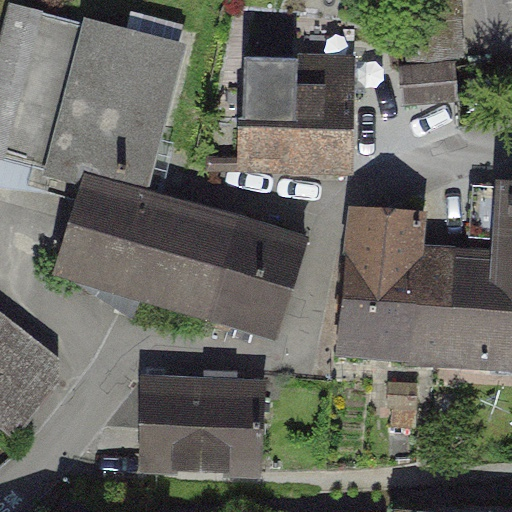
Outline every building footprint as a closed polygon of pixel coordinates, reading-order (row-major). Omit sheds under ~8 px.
[(84,167),(167,184),(192,60),(108,43),(84,167)] [(245,49),(247,148),(359,145),(357,47),(245,49)] [(61,258),(161,284),(184,192),(84,167),(61,258)] [(161,284),(262,309),(285,218),(184,192),(161,284)] [(349,206),(346,361),(422,363),(425,208),(349,206)] [(511,248),(426,247),(424,364),(511,365),(511,248)] [(74,371),(0,317),(0,424),(23,441),(74,371)] [(276,364),(152,362),(150,470),(274,473),(276,364)]
